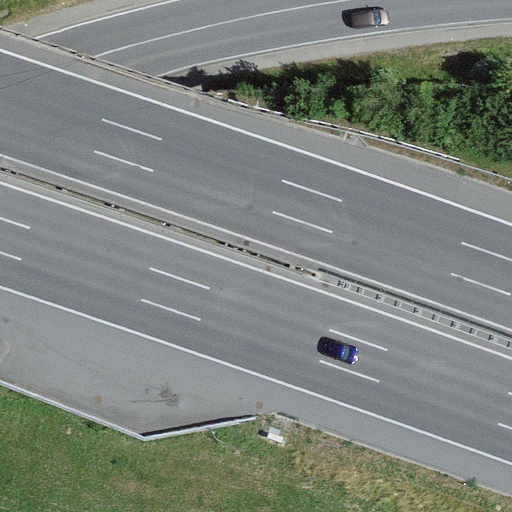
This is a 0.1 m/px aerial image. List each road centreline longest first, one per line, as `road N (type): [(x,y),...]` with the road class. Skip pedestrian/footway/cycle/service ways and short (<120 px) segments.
road 1 (motorway): [(511,279),(0,103)]
road 2 (motorway): [(0,236),(511,412)]
road 3 (secondary): [(0,85),(204,28),(344,0)]
